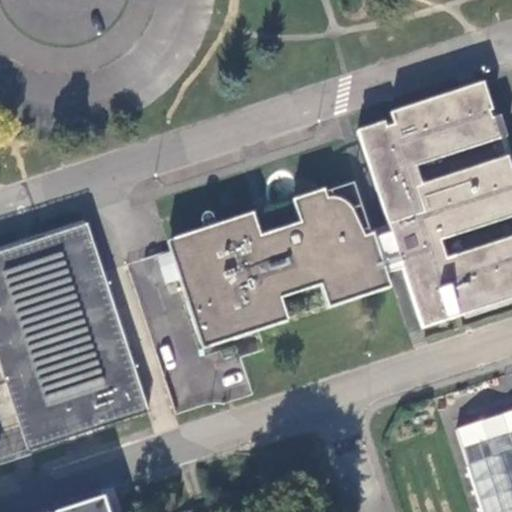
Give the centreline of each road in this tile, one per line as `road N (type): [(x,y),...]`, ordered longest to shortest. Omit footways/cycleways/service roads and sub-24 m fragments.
road 1 (unclassified): [(511,39),(0,207)]
road 2 (unclassified): [(0,504),(336,395)]
road 3 (unclassified): [(336,395),(511,337)]
road 4 (unclassified): [(372,511),(336,395)]
